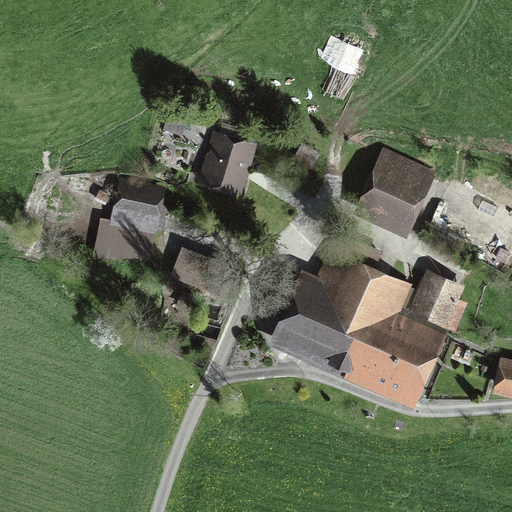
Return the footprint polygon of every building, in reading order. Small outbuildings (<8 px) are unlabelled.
[(217,133),(203,179),(235,188),(252,135),(221,126),(219,134),(217,133)] [(386,155),(365,201),(407,220),(428,175),(386,155)] [(100,218),(93,256),(149,256),(162,194),(120,185),(113,221),(100,218)] [(511,236),(493,230),(486,254),(511,261),(511,236)] [(174,274),(225,294),(234,270),(182,251),(174,274)] [(303,278),(280,331),(410,390),(439,328),(394,308),(404,286),(333,253),(318,285),(303,278)] [(459,287),(430,274),(415,308),(455,325),(464,306),(453,301),(459,287)] [(511,387),(511,367),(504,365),(499,384),(511,387)]
